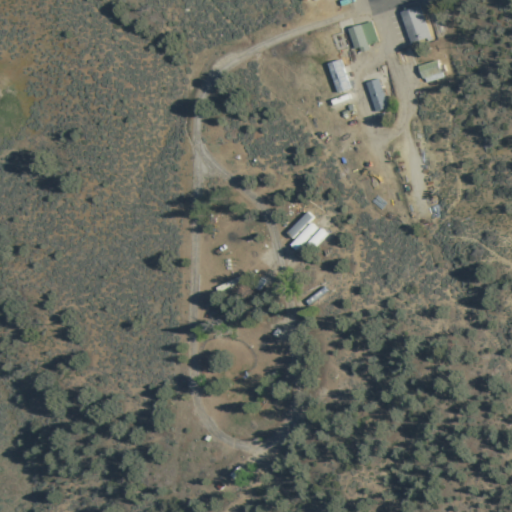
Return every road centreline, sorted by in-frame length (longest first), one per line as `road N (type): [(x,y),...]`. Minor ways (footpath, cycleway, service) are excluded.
road 1 (track): [(343,15),(245,52),(201,93),(197,403),(231,444),(253,446)]
road 2 (track): [(198,151),(269,219),(293,334),(287,425),(253,446)]
